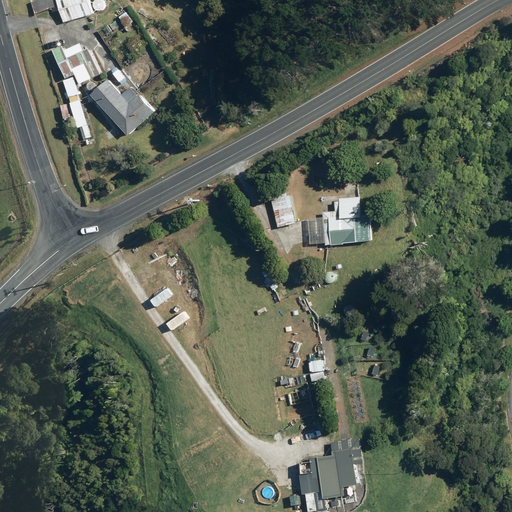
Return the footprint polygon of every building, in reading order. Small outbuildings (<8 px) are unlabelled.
[(37,0),(33,1),(37,15),(61,8),(66,24),(96,15),(91,0),(37,0)] [(130,13),(122,17),(128,28),(136,23),(130,13)] [(66,47),(57,51),(69,79),(80,74),(84,83),(104,74),(93,50),(72,60),(66,47)] [(92,126),(78,78),(66,82),(81,130),(83,130),(86,139),(92,137),(89,127),(92,126)] [(126,97),(112,81),(95,96),(131,136),(158,112),(136,88),(126,97)] [(69,103),(62,105),(67,120),(74,118),(69,103)] [(292,195),(273,199),(279,227),(298,223),(292,195)] [(372,240),(375,240),(374,214),(363,214),(363,197),(323,198),(323,218),(307,218),(307,244),(328,243),(328,245),(372,241),(372,240)] [(177,282),(161,267),(148,282),(164,297),(177,282)] [(119,312),(132,303),(124,291),(126,289),(122,284),(102,298),(107,306),(111,303),(114,308),(116,307),(119,312)] [(274,292),(266,297),(272,309),(281,305),(274,292)] [(144,314),(139,307),(136,310),(136,309),(128,314),(134,322),(144,314)] [(323,472),(326,498),(348,495),(347,487),(360,485),(355,449),(335,452),(335,455),(320,457),(323,472)] [(316,462),(303,462),(302,475),(316,475),(316,462)] [(277,484),(262,497),(267,503),(266,505),(271,511),(273,511),(286,501),(280,494),(285,491),(281,486),(280,487),(277,484)]
